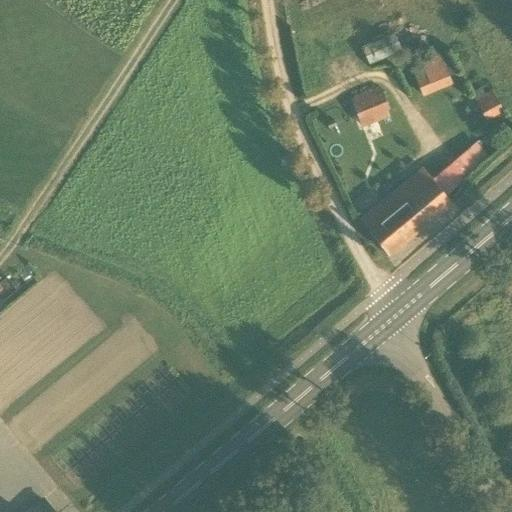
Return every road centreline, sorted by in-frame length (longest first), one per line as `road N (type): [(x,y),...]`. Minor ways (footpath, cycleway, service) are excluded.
road 1 (track): [(267,0),(283,85),(315,171),(379,293)]
road 2 (track): [(171,0),(0,263)]
road 3 (primary): [(165,511),(393,319)]
road 4 (unclassified): [(498,511),(393,319)]
road 5 (primary): [(393,319),(511,217)]
